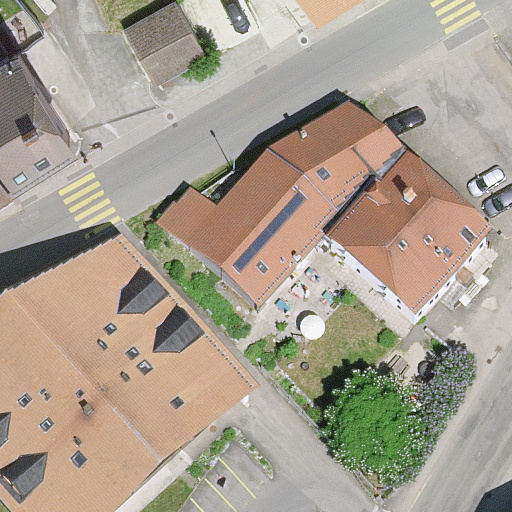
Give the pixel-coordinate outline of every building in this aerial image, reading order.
[(174,0),(172,0),(123,28),(156,85),(207,56),(174,0)] [(288,0),(307,26),(343,0),(288,0)] [(19,45),(0,56),(0,166),(9,183),(77,141),(19,45)] [(189,192),(156,231),(259,322),(321,248),(399,162),(344,112),(262,158),(221,208),(189,192)] [(321,248),(409,326),(486,240),(399,162),(321,248)] [(0,166),(0,189),(9,183),(0,166)] [(0,331),(0,511),(122,511),(247,401),(115,242),(0,331)]
